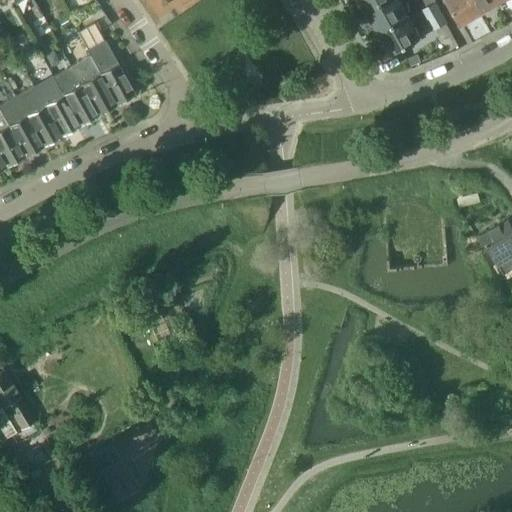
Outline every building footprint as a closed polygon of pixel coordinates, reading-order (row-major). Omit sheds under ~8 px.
[(383,0),(359,0),(365,11),(383,0)] [(408,16),(398,0),(383,0),(365,11),(378,33),(408,16)] [(479,16),(470,0),(445,0),(460,25),(462,24),(463,25),(479,16)] [(497,5),(494,0),(470,0),(479,16),(497,5)] [(434,4),(423,11),(433,29),(445,23),(434,4)] [(420,37),(408,16),(378,33),(390,54),(420,37)] [(133,93),(116,62),(115,63),(103,40),(84,50),(87,55),(114,104),(133,93)] [(38,72),(27,51),(18,56),(29,77),(38,72)] [(87,55),(70,65),(97,114),(114,104),(87,55)] [(78,124),(97,114),(70,65),(51,76),(61,93),(78,124)] [(78,124),(61,93),(42,104),(60,134),(78,124)] [(60,134),(42,104),(25,114),(42,144),(60,134)] [(24,155),(6,124),(0,113),(0,155),(5,165),(24,155)] [(42,144),(25,114),(6,124),(24,155),(42,144)] [(511,226),(508,219),(480,236),(503,275),(511,269),(511,226)] [(33,419),(2,368),(1,367),(0,366),(0,405),(4,403),(20,427),(33,419)] [(76,511),(63,490),(42,504),(47,511),(76,511)]
